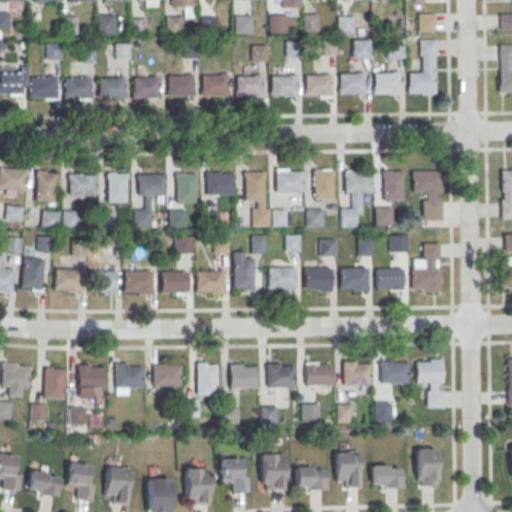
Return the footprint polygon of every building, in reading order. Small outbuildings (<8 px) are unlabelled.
[(169,0),(169,6),(180,6),(180,16),(195,16),(194,0),(169,0)] [(0,11),(7,11),(8,28),(0,28),(0,11)] [(301,13),(317,13),(317,30),(302,30),(301,13)] [(417,13),(433,13),(433,30),(418,30),(417,13)] [(95,15),(110,15),(110,32),(95,32),(95,15)] [(234,15),(249,15),(250,32),(234,32),(234,15)] [(268,15),(285,15),(286,32),(268,32),(268,15)] [(336,15),(352,15),(352,32),(337,32),(336,15)] [(61,17),(76,16),(76,33),(62,34),(61,17)] [(164,16),(180,16),(180,33),(165,33),(164,16)] [(199,16),(214,16),(215,33),(199,33),(199,16)] [(130,17),(144,17),(144,34),(130,34),(130,17)] [(386,39),(401,39),(402,56),(386,56),(386,39)] [(407,72),(407,93),(434,93),(434,55),(436,55),(436,39),(418,39),(418,55),(421,55),(421,72),(407,72)] [(285,40),(299,40),(299,57),(285,57),(285,40)] [(352,40),(367,40),(368,57),(352,57),(352,40)] [(45,42),(59,42),(59,59),(45,59),(45,42)] [(183,42),(197,42),(197,59),(183,59),(183,42)] [(112,43),(127,43),(128,60),(112,60),(112,43)] [(250,44),(265,44),(265,61),(250,61),(250,44)] [(511,44),(497,44),(498,91),(511,91),(511,71),(510,71),(509,60),(511,60),(511,44)] [(79,45),(93,45),(93,62),(79,62),(79,45)] [(0,73),(0,93),(20,93),(19,73),(0,73)] [(337,73),(338,93),(363,93),(362,73),(337,73)] [(373,73),(373,93),(398,93),(398,73),(373,73)] [(303,75),(303,95),(328,94),(328,74),(303,75)] [(166,75),(166,95),(191,95),(191,75),(166,75)] [(200,75),(200,95),(225,95),(225,75),(200,75)] [(269,76),(269,96),(294,95),(294,75),(269,76)] [(131,77),(131,97),(156,96),(156,76),(131,77)] [(236,76),(236,96),(261,96),(261,76),(236,76)] [(29,77),(29,97),(54,97),(54,77),(29,77)] [(63,77),(63,97),(88,97),(88,77),(63,77)] [(97,77),(98,97),(123,97),(122,77),(97,77)] [(0,167),(25,170),(23,190),(0,188),(0,167)] [(313,169),(331,169),(332,198),(313,198),(313,169)] [(511,169),(499,169),(499,218),(511,217),(511,169)] [(411,171),(412,191),(437,190),(436,170),(411,171)] [(243,171),(262,171),(262,208),(268,208),(268,225),(250,225),(250,208),(256,208),(256,200),(243,200),(243,171)] [(274,171),(275,191),(300,191),(299,171),(274,171)] [(343,171),(344,191),(369,191),(369,171),(343,171)] [(381,171),(400,171),(400,199),(382,200),(381,171)] [(54,173),(53,201),(34,200),(36,172),(54,173)] [(105,201),(125,201),(125,172),(105,172),(105,201)] [(136,174),(136,194),(162,194),(162,173),(136,174)] [(175,173),(194,174),(193,202),(175,201),(175,173)] [(205,173),(205,193),(232,193),(231,173),(205,173)] [(95,174),(67,174),(67,197),(95,197),(95,174)] [(21,205),(3,205),(3,219),(21,219),(21,205)] [(373,207),(388,206),(388,223),(373,223),(373,207)] [(270,209),(285,208),(285,225),(270,225),(270,209)] [(305,208),(320,208),(321,225),(306,225),(305,208)] [(57,210),(40,210),(40,226),(57,227),(57,210)] [(182,210),(168,210),(168,227),(182,227),(182,210)] [(76,211),(62,211),(62,227),(76,227),(76,211)] [(100,225),(111,225),(111,212),(100,211),(100,225)] [(502,250),(511,249),(511,232),(502,232),(502,250)] [(249,234),(262,234),(263,252),(249,252),(249,234)] [(282,234),(297,234),(298,251),(283,251),(282,234)] [(36,250),(51,250),(51,235),(36,235),(36,250)] [(212,236),(227,235),(227,252),(212,252),(212,236)] [(387,235),(404,235),(404,251),(387,251),(387,235)] [(19,252),(19,236),(4,236),(4,252),(19,252)] [(173,236),(188,236),(189,252),(174,252),(173,236)] [(317,238),(333,238),(333,255),(317,255),(317,238)] [(355,238),(370,238),(371,254),(356,255),(355,238)] [(0,254),(3,255),(1,267),(13,269),(10,293),(0,291),(0,254)] [(498,286),(511,286),(511,256),(504,256),(504,264),(498,264),(498,286)] [(22,257),(43,259),(40,289),(19,287),(22,257)] [(266,268),(266,288),(291,287),(291,267),(266,268)] [(338,268),(339,288),(364,287),(364,267),(338,268)] [(411,268),(412,288),(437,287),(436,267),(411,268)] [(54,268),(53,288),(78,289),(79,269),(54,268)] [(302,268),(303,288),(328,288),(327,268),(302,268)] [(374,268),(375,288),(400,288),(400,268),(374,268)] [(89,271),(89,291),(114,290),(114,270),(89,271)] [(123,270),(124,290),(149,290),(148,270),(123,270)] [(194,271),(195,291),(220,290),(219,270),(194,271)] [(159,271),(159,291),(184,291),(184,271),(159,271)] [(440,358),(440,382),(414,382),(414,361),(427,361),(427,358),(440,358)] [(303,360),(304,384),(330,384),(329,363),(316,363),(316,360),(303,360)] [(341,360),(341,385),(367,384),(367,363),(353,363),(353,360),(341,360)] [(378,360),(378,383),(405,382),(404,361),(391,361),(391,360),(378,360)] [(1,361),(0,373),(0,386),(26,388),(28,366),(14,365),(15,362),(1,361)] [(195,362),(195,394),(216,394),(216,364),(205,364),(205,362),(195,362)] [(266,363),(266,387),(292,386),(292,365),(278,365),(278,362),(266,363)] [(76,363),(77,388),(102,387),(102,366),(89,366),(88,363),(76,363)] [(114,363),(114,387),(140,386),(140,365),(126,365),(126,363),(114,363)] [(227,363),(228,387),(254,387),(253,366),(240,366),(240,363),(227,363)] [(151,364),(151,386),(179,385),(179,364),(165,365),(165,364),(151,364)] [(43,368),(63,369),(62,398),(42,398),(43,368)] [(181,399),(197,399),(197,416),(181,416),(181,399)] [(0,400),(8,401),(7,417),(0,416),(0,400)] [(373,401),(388,401),(388,421),(372,421),(373,401)] [(29,402),(46,403),(45,419),(28,418),(29,402)] [(334,403),(350,403),(350,422),(334,422),(334,403)] [(299,404),(315,404),(315,421),(299,421),(299,404)] [(67,406),(83,406),(83,422),(67,422),(67,406)] [(220,406),(236,406),(236,423),(221,423),(220,406)] [(259,406),(275,406),(275,423),(259,423),(259,406)] [(413,449),(434,448),(435,485),(418,485),(418,479),(414,479),(413,449)] [(333,451),(355,451),(356,470),(358,470),(358,486),(343,486),(343,481),(333,481),(333,451)] [(0,453),(12,455),(10,473),(17,474),(15,490),(0,488),(1,477),(0,476),(0,453)] [(258,454),(281,453),(282,473),(283,473),(284,489),(269,489),(269,483),(259,484),(258,454)] [(218,458),(238,457),(238,476),(245,476),(246,491),(229,492),(229,482),(219,482),(218,458)] [(67,462),(86,464),(84,482),(91,483),(89,500),(74,498),(75,487),(64,486),(67,462)] [(368,465),(386,464),(386,467),(397,467),(398,487),(382,487),(382,482),(369,483),(368,465)] [(103,495),(106,466),(129,468),(126,505),(112,504),(113,496),(103,495)] [(292,467),(310,466),(310,469),(321,468),(322,488),(307,489),(306,484),(293,485),(292,467)] [(183,468),(206,467),(206,487),(208,487),(208,503),(189,503),(188,497),(184,497),(183,468)] [(28,470),(45,472),(45,474),(56,476),(54,496),(38,494),(39,489),(26,487),(28,470)] [(144,511),(144,478),(168,478),(168,511),(144,511)]
